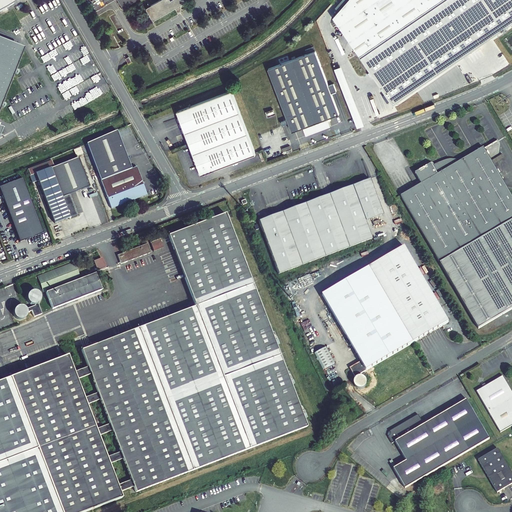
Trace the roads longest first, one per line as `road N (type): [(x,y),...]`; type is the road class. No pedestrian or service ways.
road 1 (residential): [(182,204),(387,128)]
road 2 (residential): [(470,361),(354,428),(302,480)]
road 3 (unknown): [(372,133),(328,24),(341,0)]
road 4 (residential): [(182,204),(116,82)]
road 5 (residential): [(511,76),(387,128)]
